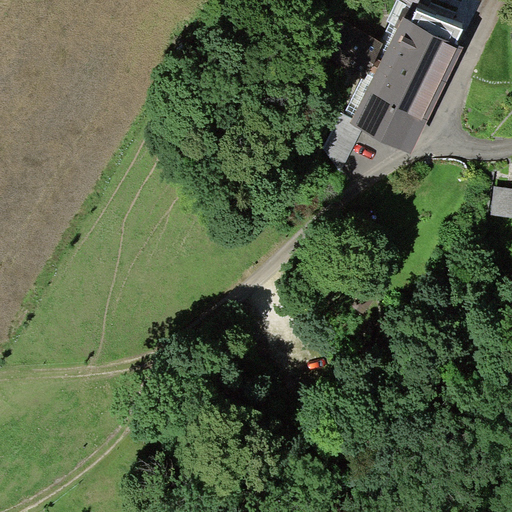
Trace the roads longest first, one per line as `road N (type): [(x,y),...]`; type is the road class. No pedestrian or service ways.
road 1 (track): [(0,506),(52,482),(327,209),(435,141)]
road 2 (unclassified): [(511,148),(501,154),(435,141),(494,0)]
road 3 (track): [(0,382),(162,376)]
